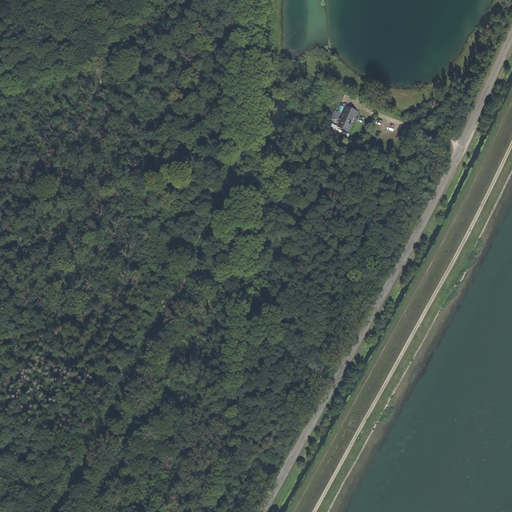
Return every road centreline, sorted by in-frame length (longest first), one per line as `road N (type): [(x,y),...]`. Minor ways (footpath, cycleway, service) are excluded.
road 1 (unknown): [(44,511),(222,187),(242,0)]
road 2 (track): [(55,511),(234,181),(248,0)]
road 3 (track): [(511,102),(296,511)]
road 4 (track): [(511,142),(314,511)]
